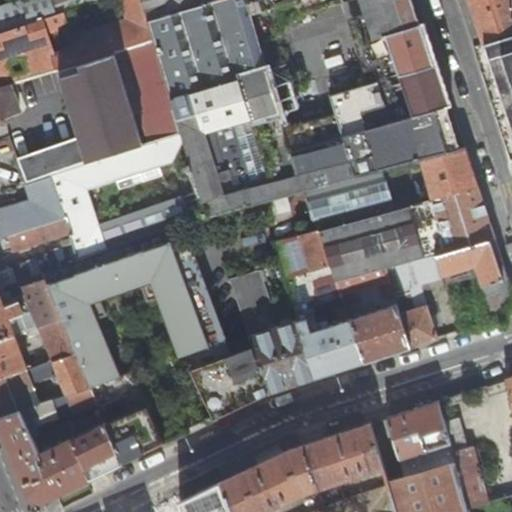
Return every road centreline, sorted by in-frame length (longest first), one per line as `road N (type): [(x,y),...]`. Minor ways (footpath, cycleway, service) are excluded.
road 1 (residential): [(511,345),(286,413),(81,511)]
road 2 (residential): [(443,0),(511,205)]
